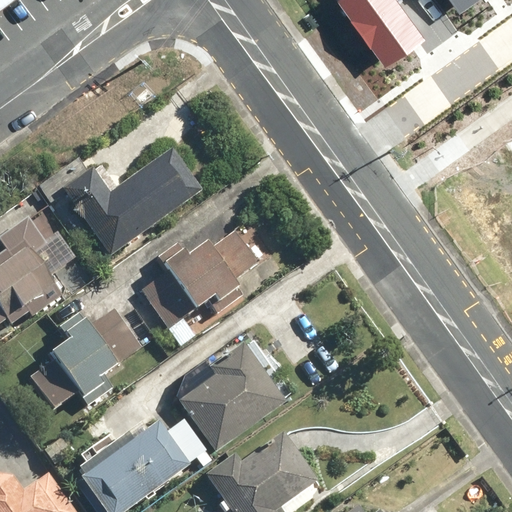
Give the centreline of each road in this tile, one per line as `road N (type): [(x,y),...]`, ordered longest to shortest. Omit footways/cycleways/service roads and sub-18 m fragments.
road 1 (secondary): [(219,0),(511,407)]
road 2 (residential): [(0,99),(135,0)]
